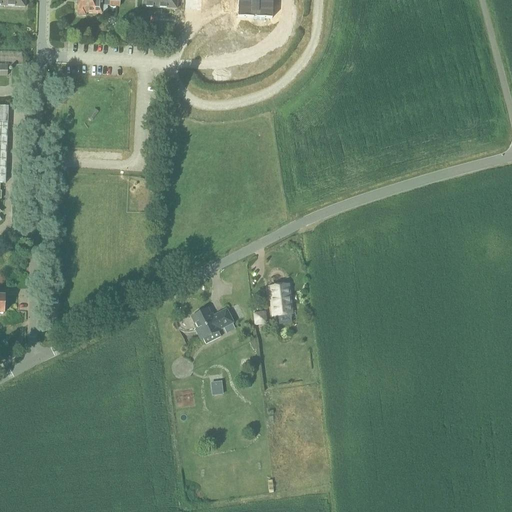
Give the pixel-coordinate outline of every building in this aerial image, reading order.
[(100,0),(77,0),(77,11),(78,11),(78,16),(85,17),(86,14),(101,14),(102,4),(101,4),(100,0)] [(237,0),(237,18),(253,19),(253,18),(253,17),(255,18),(256,18),(256,19),(271,19),(272,0),(237,0)] [(139,37),(155,38),(156,25),(140,24),(139,37)] [(98,113),(94,110),(87,119),(91,122),(98,113)] [(272,317),(291,315),(288,286),(269,288),(272,317)] [(201,341),(202,340),(205,345),(220,337),(218,332),(219,331),(219,330),(232,324),(226,311),(216,316),(217,320),(214,321),(211,315),(209,316),(206,310),(203,312),(202,310),(198,311),(197,312),(194,315),(195,316),(192,318),(197,330),(196,331),(201,341)] [(254,315),(255,325),(265,324),(264,314),(254,315)] [(211,384),(212,396),(222,395),(221,383),(211,384)]
